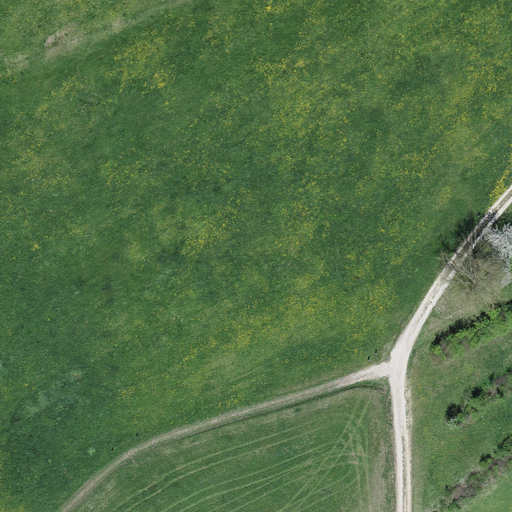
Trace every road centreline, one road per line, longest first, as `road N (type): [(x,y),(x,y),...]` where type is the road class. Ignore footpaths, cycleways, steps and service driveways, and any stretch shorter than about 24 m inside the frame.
road 1 (track): [(511,192),(418,320),(395,377)]
road 2 (track): [(395,377),(404,511)]
